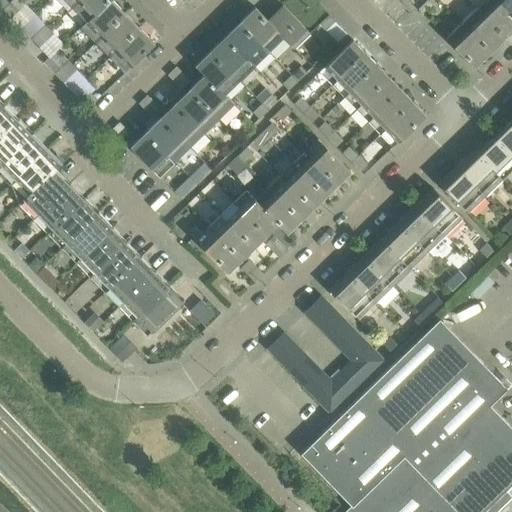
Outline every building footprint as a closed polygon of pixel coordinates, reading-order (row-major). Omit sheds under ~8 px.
[(25,5),(21,1),(20,0),(12,0),(10,3),(18,11),(25,5)] [(87,22),(110,0),(79,0),(72,7),(87,22)] [(96,42),(126,13),(112,0),(110,0),(87,22),(82,27),(96,42)] [(511,31),(511,16),(495,0),(484,0),(476,8),(505,38),(511,31)] [(511,0),(495,0),(511,16),(511,0)] [(425,16),(433,7),(427,1),(418,9),(425,16)] [(18,11),(10,3),(3,9),(11,18),(18,11)] [(310,33),(283,5),(268,20),(284,37),(295,48),(310,33)] [(284,37),(268,20),(255,7),(240,22),(268,52),(284,37)] [(505,38),(476,8),(461,23),(490,53),(505,38)] [(110,56),(139,27),(126,13),(96,42),(110,56)] [(326,30),(335,21),(329,15),(320,24),(326,30)] [(268,52),(240,22),(225,36),(254,66),(268,52)] [(490,53),(461,23),(446,37),(475,67),(490,53)] [(53,34),(49,30),(45,26),(38,32),(46,41),(53,34)] [(125,72),(155,43),(139,27),(110,56),(125,72)] [(46,41),(38,32),(31,39),(40,47),(46,41)] [(254,66),(225,36),(210,50),(239,80),(254,66)] [(332,85),(365,52),(353,39),(319,72),(332,85)] [(239,80),(210,50),(195,65),(204,74),(224,95),(239,80)] [(344,97),(377,65),(365,52),(332,85),(344,97)] [(77,69),(72,65),(68,61),(62,67),(70,76),(77,69)] [(356,109),(389,77),(377,65),(344,97),(356,109)] [(298,81),(307,73),(301,66),(291,75),(298,81)] [(70,76),(62,67),(55,74),(63,82),(70,76)] [(175,82),(183,74),(176,67),(168,75),(175,82)] [(182,89),(190,81),(183,74),(175,82),(182,89)] [(233,104),(224,95),(204,74),(189,89),(219,118),(233,104)] [(288,90),(298,81),(291,75),(282,84),(288,90)] [(368,122),(401,89),(389,77),(356,109),(368,122)] [(219,118),(189,89),(175,103),(204,133),(219,118)] [(380,134),(413,102),(401,89),(368,122),(380,134)] [(88,108),(97,99),(91,93),(82,102),(88,108)] [(146,111),(154,102),(147,95),(139,103),(146,111)] [(268,110),(278,101),(271,95),(262,104),(268,110)] [(310,107),(301,97),(294,104),(303,113),(310,107)] [(153,118),(161,110),(154,102),(146,111),(153,118)] [(393,147),(426,115),(413,102),(380,134),(393,147)] [(204,133),(175,103),(160,117),(190,147),(204,133)] [(0,137),(19,119),(19,118),(16,121),(12,118),(12,113),(5,106),(5,105),(5,104),(0,109),(0,137)] [(259,119),(268,110),(262,104),(253,112),(259,119)] [(282,120),(291,111),(285,105),(276,114),(282,120)] [(318,116),(310,107),(303,113),(312,122),(318,116)] [(190,147),(160,117),(146,131),(176,160),(190,147)] [(0,163),(1,165),(33,133),(30,136),(27,132),(26,128),(19,120),(20,119),(19,119),(0,137),(0,163)] [(511,119),(511,120),(495,136),(511,154),(511,119)] [(128,132),(119,122),(113,129),(122,138),(128,132)] [(334,131),(325,122),(318,128),(327,137),(334,131)] [(268,139),(277,130),(271,123),(262,132),(268,139)] [(176,160),(146,131),(130,146),(160,176),(176,160)] [(342,140),(334,131),(327,137),(336,147),(342,140)] [(259,147),(268,139),(262,132),(253,141),(259,147)] [(0,173),(10,184),(48,148),(47,148),(44,150),(41,147),(41,142),(33,135),(34,134),(33,133),(1,165),(0,165),(0,173)] [(511,171),(511,154),(495,136),(478,153),(503,180),(511,171)] [(350,172),(318,139),(305,151),(337,184),(350,172)] [(244,162),(253,154),(247,147),(237,156),(244,162)] [(358,156),(349,147),(342,153),(351,162),(358,156)] [(10,184),(25,200),(54,172),(63,163),(62,162),(59,165),(45,151),(48,149),(48,148),(10,184)] [(503,180),(478,153),(474,149),(457,166),(486,196),(503,180)] [(337,184),(305,151),(293,163),(325,196),(337,184)] [(235,171),(244,162),(237,156),(228,165),(235,171)] [(366,165),(358,156),(351,162),(360,171),(366,165)] [(325,196),(293,163),(280,175),(312,208),(325,196)] [(486,196),(457,166),(439,184),(469,213),(486,196)] [(38,214),(70,183),(70,182),(67,185),(54,172),(25,200),(19,205),(20,206),(25,201),(38,214)] [(312,208),(280,175),(268,187),(300,220),(312,208)] [(38,214),(52,229),(85,198),(84,197),(81,200),(68,186),(71,183),(70,183),(38,214)] [(300,220),(268,187),(255,200),(278,224),(287,233),(300,220)] [(463,218),(434,189),(417,205),(446,235),(463,218)] [(278,224),(255,200),(246,191),(234,203),(266,236),(278,224)] [(52,229),(67,243),(99,212),(98,212),(96,214),(90,208),(92,206),(84,199),(85,198),(52,229)] [(266,236),(234,203),(221,215),(253,248),(266,236)] [(446,235),(417,205),(400,222),(429,252),(446,235)] [(76,263),(81,258),(113,227),(113,226),(110,229),(96,215),(99,213),(99,212),(67,243),(61,248),(76,263)] [(253,248),(221,215),(209,227),(241,260),(253,248)] [(511,232),(511,223),(509,220),(502,227),(510,235),(511,232)] [(429,252),(400,222),(382,239),(383,240),(411,269),(429,252)] [(95,273),(127,241),(124,244),(120,240),(119,234),(113,227),(81,258),(95,273)] [(241,260),(209,227),(196,239),(228,272),(241,260)] [(272,251),(281,243),(274,236),(266,244),(272,251)] [(411,269),(383,240),(382,239),(365,256),(366,257),(394,286),(411,269)] [(101,279),(109,287),(141,256),(138,258),(125,245),(128,242),(127,241),(95,273),(90,278),(96,284),(101,279)] [(494,250),(487,242),(480,249),(487,257),(494,250)] [(279,258),(287,250),(281,243),(272,251),(279,258)] [(118,307),(123,302),(156,271),(155,270),(152,273),(149,269),(149,265),(141,257),(142,256),(141,256),(109,287),(104,292),(118,307)] [(394,286),(366,257),(365,256),(348,272),(349,273),(377,302),(394,286)] [(248,275),(256,267),(249,260),(241,268),(248,275)] [(254,282),(263,274),(256,267),(248,275),(254,282)] [(467,277),(459,269),(452,276),(459,284),(467,277)] [(138,317),(170,285),(169,285),(167,288),(153,274),(156,271),(123,302),(138,317)] [(377,302),(349,273),(348,272),(330,290),(359,319),(377,302)] [(459,284),(452,276),(445,283),(452,291),(459,284)] [(147,337),(185,301),(184,299),(181,302),(177,299),(177,294),(170,286),(170,285),(138,317),(132,322),(147,337)] [(318,326),(335,309),(322,296),(305,313),(318,326)] [(202,300),(189,311),(202,325),(214,314),(202,300)] [(434,301),(421,314),(429,321),(441,309),(434,301)] [(326,335),(343,318),(335,309),(318,326),(326,335)] [(429,321),(421,314),(414,321),(422,328),(429,321)] [(335,343),(352,327),(343,318),(326,335),(335,343)] [(484,511),(511,485),(511,428),(491,406),(508,390),(440,320),(301,454),(351,506),(345,511),(484,511)] [(343,352),(360,335),(352,327),(335,343),(343,352)] [(281,363),(298,346),(285,332),(267,349),(281,363)] [(110,348),(121,360),(135,347),(124,335),(110,348)] [(352,360),(368,344),(360,335),(343,352),(352,360)] [(397,344),(390,336),(383,343),(390,351),(397,344)] [(358,387),(385,361),(368,344),(352,360),(342,370),(358,387)] [(289,371),(306,354),(298,346),(281,363),(289,371)] [(297,380),(315,363),(306,354),(289,371),(297,380)] [(306,388),(323,371),(315,363),(297,380),(306,388)] [(331,414),(358,387),(342,370),(332,380),(314,397),(331,414)] [(314,397),(332,380),(323,371),(306,388),(314,397)]
